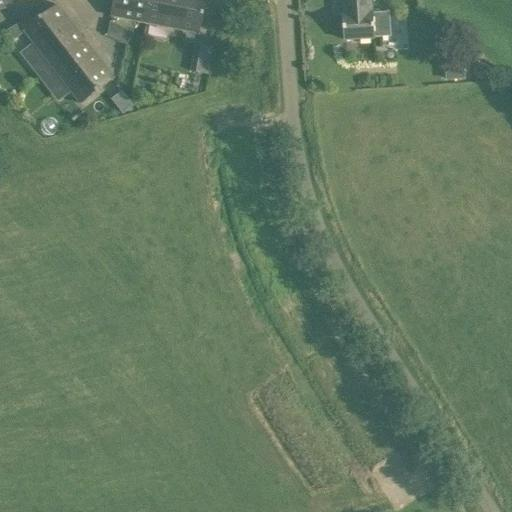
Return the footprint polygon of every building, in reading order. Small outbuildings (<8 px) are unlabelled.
[(0,0),(0,9),(11,6),(9,0),(0,0)] [(112,0),(110,16),(146,24),(150,0),(112,0)] [(150,0),(146,24),(199,34),(205,0),(150,0)] [(370,13),(369,0),(341,0),(343,15),(341,15),(343,41),(390,37),(388,12),(370,13)] [(52,68),(85,42),(56,5),(23,31),(52,68)] [(107,35),(114,38),(119,27),(110,23),(107,35)] [(52,68),(81,105),(113,79),(85,42),(52,68)] [(210,73),(216,46),(196,42),(191,69),(210,73)] [(134,107),(122,92),(111,101),(123,116),(134,107)]
